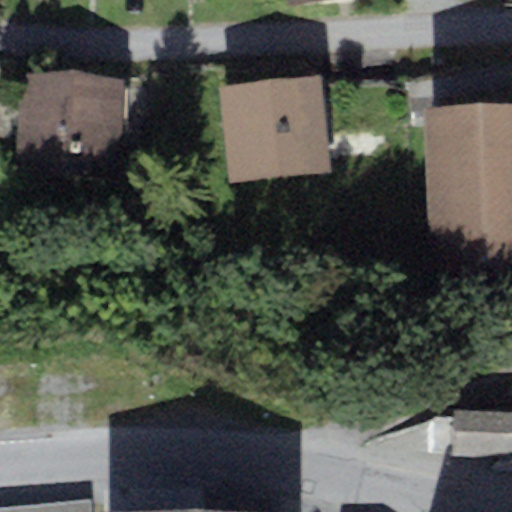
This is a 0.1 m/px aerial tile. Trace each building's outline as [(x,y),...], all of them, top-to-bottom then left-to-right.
[(72,67),(20,75),(16,171),(120,175),(124,79),(72,67)] [(319,77),(221,87),(231,182),(329,172),(319,77)] [(511,102),(423,107),(431,271),(511,267),(511,102)] [(511,411),(452,409),(450,452),(511,453),(511,411)] [(77,511),(76,500),(0,507),(0,511),(77,511)]
